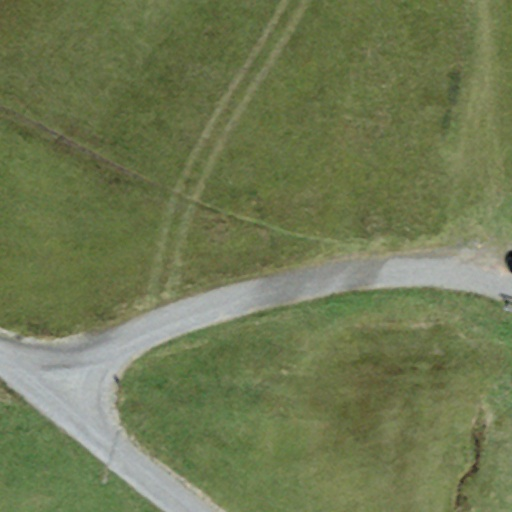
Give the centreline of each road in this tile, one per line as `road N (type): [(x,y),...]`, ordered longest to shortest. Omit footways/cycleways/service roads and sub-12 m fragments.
road 1 (track): [(434,259),(27,381)]
road 2 (track): [(27,381),(190,511)]
